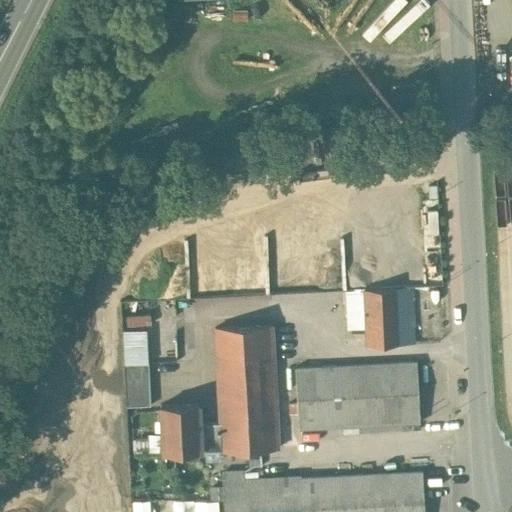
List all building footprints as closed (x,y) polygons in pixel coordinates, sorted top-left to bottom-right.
[(410,287),(365,289),(366,327),(367,345),(412,343),(410,287)] [(348,327),(366,327),(365,289),(346,290),(348,327)] [(271,325),(215,328),(219,422),(221,449),(221,451),(277,448),(271,325)] [(126,364),(149,363),(147,330),(124,331),(126,364)] [(416,360),(295,367),(298,428),(420,422),(416,360)] [(149,363),(126,364),(128,407),(151,406),(149,363)] [(199,403),(161,405),(163,453),(201,451),(201,450),(221,449),(219,422),(200,423),(199,403)] [(424,511),(422,470),(243,479),(243,471),(222,472),(223,511),(424,511)]
